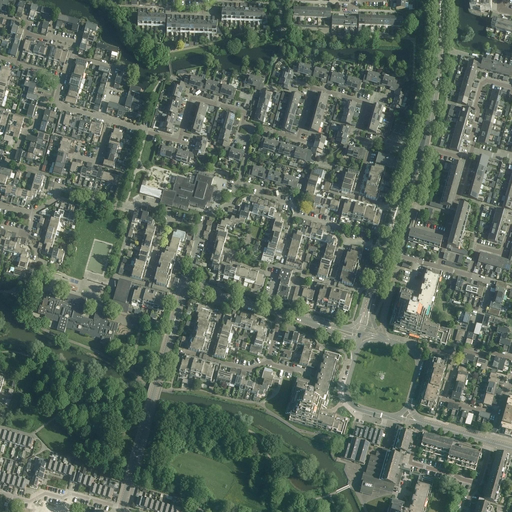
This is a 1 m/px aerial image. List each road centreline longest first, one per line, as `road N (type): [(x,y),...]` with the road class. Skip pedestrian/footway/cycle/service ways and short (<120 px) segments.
road 1 (tertiary): [(122,509),(184,289)]
road 2 (residential): [(366,102),(311,87),(296,139),(253,127)]
road 3 (tertiary): [(423,147),(440,0)]
road 4 (residential): [(508,388),(493,414),(441,399),(455,355)]
road 5 (residential): [(344,240),(336,226),(237,183)]
